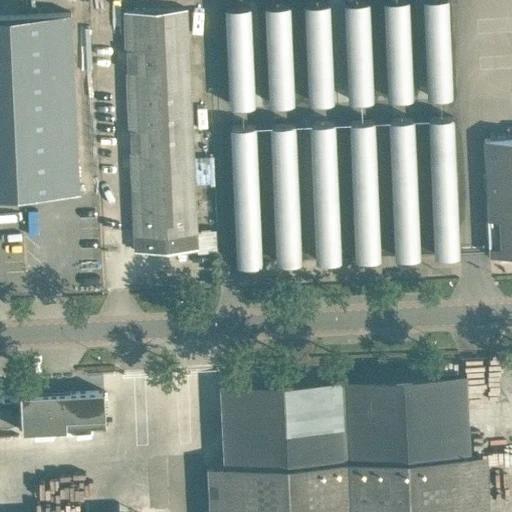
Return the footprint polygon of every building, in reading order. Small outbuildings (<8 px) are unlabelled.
[(333,99),(329,0),(305,0),(308,99),(333,99)] [(373,98),(369,0),(344,0),(348,99),(373,98)] [(383,0),(387,96),(412,95),(409,0),(383,0)] [(452,94),(448,0),(423,0),(427,95),(452,94)] [(265,2),(269,102),(294,101),(290,1),(265,2)] [(254,103),(251,2),(226,3),(229,104),(254,103)] [(186,6),(124,9),(135,249),(197,246),(193,156),(188,49),(186,6)] [(0,195),(79,191),(71,11),(0,14),(0,195)] [(394,255),(419,255),(415,115),(390,116),(394,255)] [(434,254),(459,253),(454,115),(429,116),(434,254)] [(350,118),(355,257),(380,256),(375,117),(350,118)] [(310,119),(315,259),(340,258),(335,118),(310,119)] [(300,259),(296,120),(271,121),(275,260),(300,259)] [(236,262),(261,262),(257,122),(232,123),(236,262)] [(503,252),(503,255),(511,254),(511,136),(484,138),(485,172),(483,172),(483,186),(486,186),(488,221),(485,221),(486,235),(489,235),(490,253),(503,252)] [(375,361),(376,373),(419,371),(418,359),(375,361)] [(470,511),(465,376),(465,374),(462,374),(462,375),(345,380),(345,378),(342,379),(342,380),(225,385),(225,384),(222,384),(223,387),(227,464),(209,465),(210,511),(470,511)] [(21,393),(20,393),(22,430),(106,426),(106,423),(101,423),(101,416),(105,416),(104,389),(103,389),(103,390),(21,394),(21,393)]
